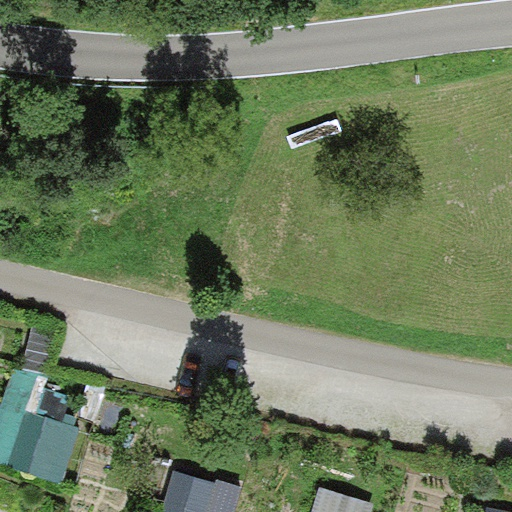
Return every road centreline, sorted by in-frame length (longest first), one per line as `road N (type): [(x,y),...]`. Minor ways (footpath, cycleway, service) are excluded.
road 1 (unclassified): [(511,382),(0,278)]
road 2 (tertiary): [(511,29),(251,53),(117,55),(0,44)]
